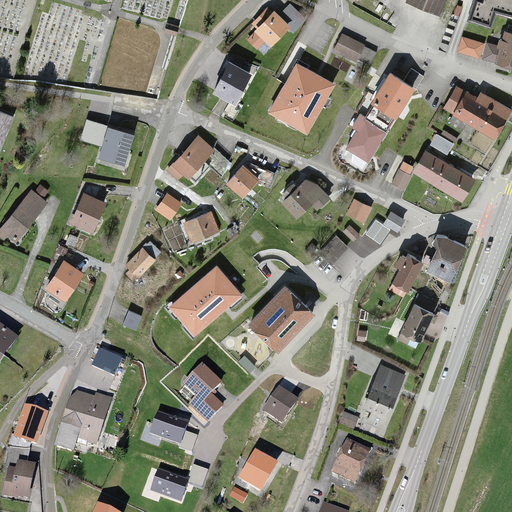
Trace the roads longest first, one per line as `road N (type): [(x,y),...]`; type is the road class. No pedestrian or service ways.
road 1 (residential): [(428,229),(381,253),(350,286),(326,412),(291,511)]
road 2 (primary): [(501,227),(400,511)]
road 3 (residential): [(428,229),(305,164),(171,114)]
road 4 (residential): [(171,114),(86,346)]
road 5 (residential): [(511,309),(447,511)]
road 6 (residential): [(81,356),(50,433),(51,511)]
road 7 (residential): [(255,0),(211,45),(171,114)]
